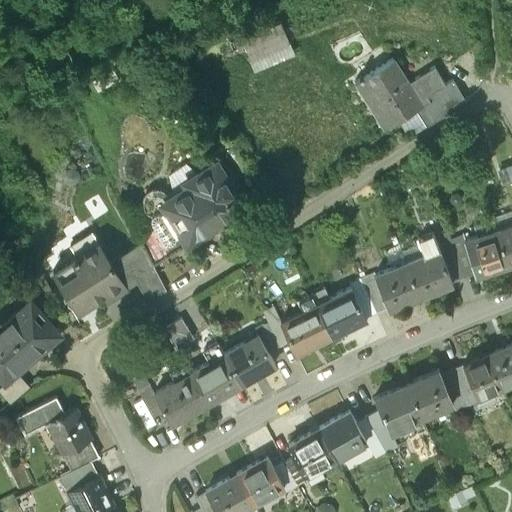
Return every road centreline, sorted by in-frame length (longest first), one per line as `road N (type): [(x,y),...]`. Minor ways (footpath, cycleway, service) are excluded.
road 1 (residential): [(504,93),(356,169),(85,342),(141,465)]
road 2 (residential): [(511,288),(319,372),(141,465)]
